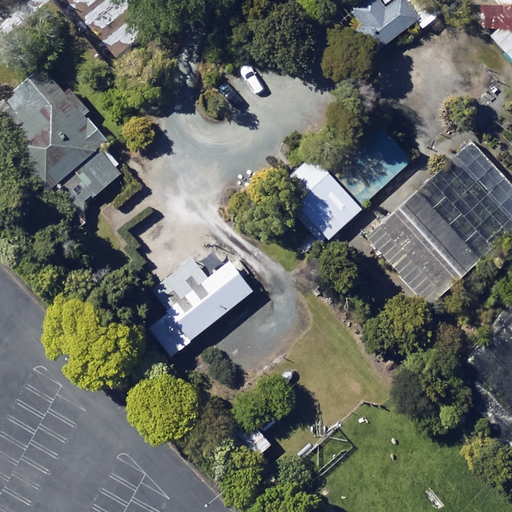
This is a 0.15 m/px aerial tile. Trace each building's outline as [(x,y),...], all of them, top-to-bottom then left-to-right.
[(409,6),(385,0),(371,0),(357,8),(360,47),(388,45),(420,28),(409,6)] [(511,0),(499,0),(497,2),(511,18),(491,37),(511,58),(511,0)] [(112,144),(50,71),(0,114),(0,136),(75,223),(126,180),(102,153),(112,144)] [(416,165),(379,126),(361,143),(334,162),(311,164),(283,191),(333,244),(416,165)] [(485,263),(422,195),(371,243),(434,310),(485,263)] [(179,243),(155,214),(125,239),(149,269),(179,243)] [(214,283),(197,263),(157,294),(175,316),(154,332),(176,360),(259,296),(235,266),(214,283)] [(277,449),(245,413),(206,447),(238,483),(277,449)]
